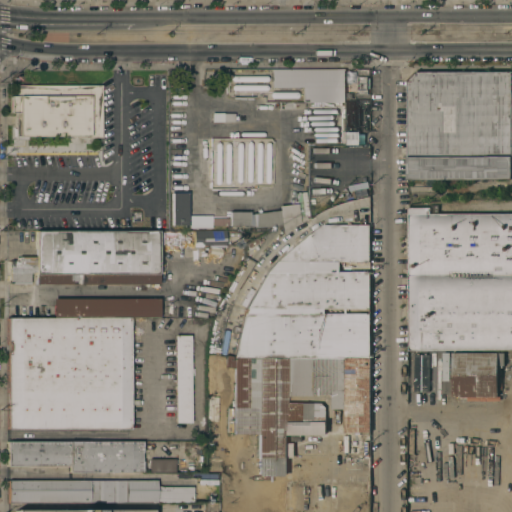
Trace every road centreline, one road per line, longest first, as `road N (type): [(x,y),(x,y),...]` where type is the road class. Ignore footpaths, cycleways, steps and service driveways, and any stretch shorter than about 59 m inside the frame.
road 1 (secondary): [(0,44),(74,54),(511,52)]
road 2 (residential): [(383,17),(385,511)]
road 3 (secondary): [(511,17),(133,17)]
road 4 (secondary): [(133,17),(0,16)]
